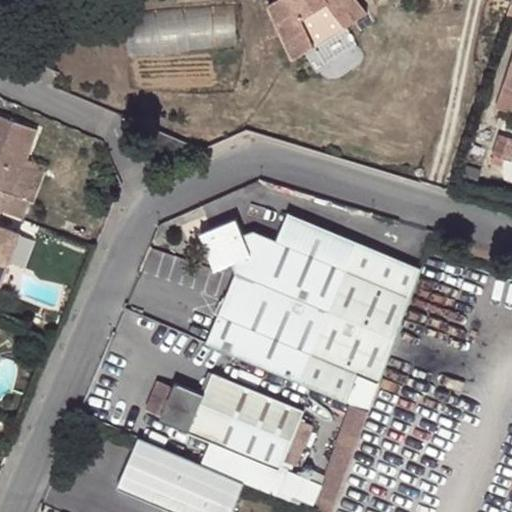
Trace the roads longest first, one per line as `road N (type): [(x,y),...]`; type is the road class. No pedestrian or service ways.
road 1 (unclassified): [(511,235),(268,161),(146,212)]
road 2 (unclassified): [(146,212),(12,511)]
road 3 (track): [(428,209),(475,0)]
road 4 (residential): [(0,79),(106,125),(146,212)]
